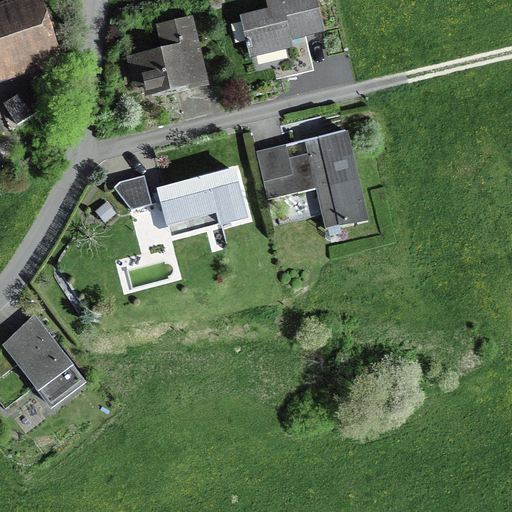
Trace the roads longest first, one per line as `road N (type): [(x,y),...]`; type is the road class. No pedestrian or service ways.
road 1 (residential): [(404,77),(80,151)]
road 2 (residential): [(80,151),(44,226),(0,283)]
road 3 (residential): [(96,0),(80,151)]
